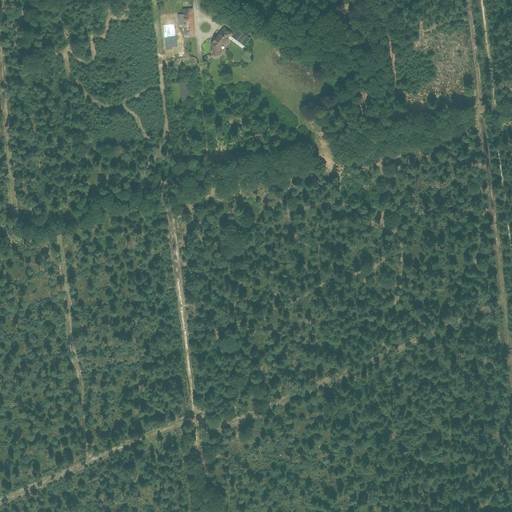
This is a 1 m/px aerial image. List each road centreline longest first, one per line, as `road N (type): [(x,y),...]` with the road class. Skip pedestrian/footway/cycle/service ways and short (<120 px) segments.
road 1 (track): [(194,0),(208,163),(171,174),(169,185),(197,416),(0,502)]
road 2 (track): [(197,416),(199,432),(498,304),(476,112)]
road 3 (track): [(0,229),(476,112)]
road 4 (track): [(53,215),(92,461)]
road 5 (track): [(15,225),(0,36)]
road 6 (track): [(490,108),(511,243)]
